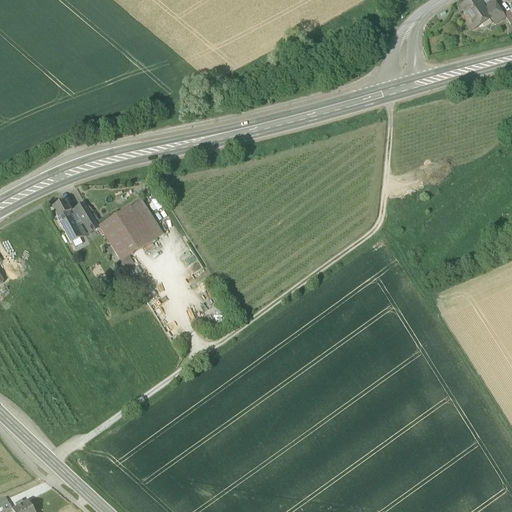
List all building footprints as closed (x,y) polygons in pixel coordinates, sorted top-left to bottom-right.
[(484,9),(477,0),(474,0),(460,9),(469,21),(468,25),(471,30),(475,31),(480,27),(481,24),(488,19),(490,21),(491,20),(484,9)] [(493,3),(484,9),(491,20),(490,21),(494,26),(505,19),(503,17),(494,3),(493,3)] [(511,10),(503,17),(505,19),(510,27),(511,25),(511,10)] [(65,203),(52,210),(58,221),(68,215),(71,214),(65,203)] [(140,203),(133,208),(154,242),(162,238),(140,203)] [(91,234),(99,229),(84,206),(76,211),(91,234)] [(133,208),(99,229),(121,264),(154,242),(133,208)] [(68,215),(58,221),(66,235),(76,230),(68,215)] [(76,230),(66,235),(71,244),(81,239),(76,230)] [(0,511),(9,511),(11,511),(7,501),(0,504),(0,511)] [(32,511),(27,502),(11,511),(32,511)]
